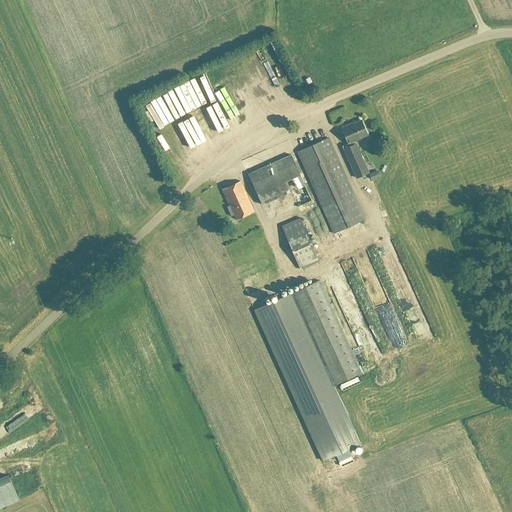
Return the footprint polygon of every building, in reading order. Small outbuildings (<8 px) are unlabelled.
[(208,73),(199,77),(212,107),(221,103),(208,73)] [(270,82),(264,85),(274,104),(280,101),(270,82)] [(168,107),(179,127),(184,125),(172,105),(168,107)] [(348,124),(341,128),(349,146),(343,149),(356,178),(368,172),(354,141),(367,134),(361,120),(349,125),(348,124)] [(186,125),(181,127),(185,137),(190,135),(186,125)] [(297,152),(323,209),(334,234),(365,220),(328,138),(297,152)] [(233,215),(235,220),(254,212),(240,181),(222,190),(230,210),(228,211),(231,216),(233,215)] [(265,201),(280,193),(276,184),(260,192),(265,201)] [(282,226),(288,240),(300,270),(319,262),(306,232),(300,218),(282,226)] [(361,373),(319,281),(254,311),(322,461),(332,456),(336,464),(353,456),(350,449),(360,444),(334,386),(361,373)] [(361,348),(377,343),(367,312),(357,315),(363,332),(357,334),(361,348)] [(399,322),(387,327),(396,350),(408,345),(399,322)] [(52,431),(29,441),(34,451),(56,441),(52,431)] [(8,475),(0,478),(0,508),(19,500),(8,475)]
